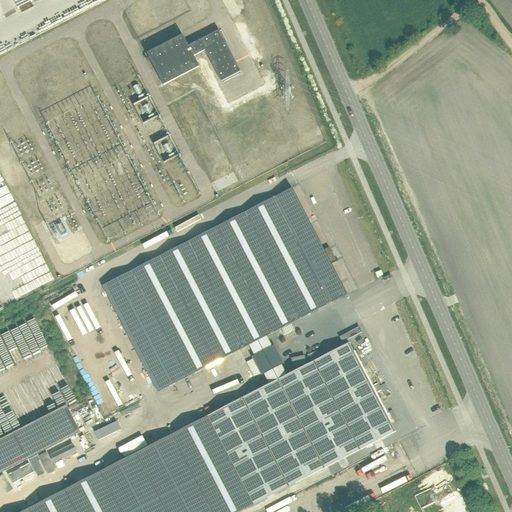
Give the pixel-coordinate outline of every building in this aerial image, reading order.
[(182,41),(151,57),(165,84),(195,68),(191,60),(206,52),(221,83),(241,74),(220,33),(186,50),(182,41)] [(144,131),(160,122),(155,113),(139,122),(144,131)] [(23,511),(242,511),(395,433),(390,422),(391,421),(355,352),(354,353),(350,344),(287,376),(281,365),(283,364),(274,346),(272,347),(267,337),(282,329),(285,335),(294,331),(290,325),(347,296),(331,265),(337,263),(329,248),(324,251),(292,189),(103,287),(158,393),(249,346),(254,356),(252,357),(262,375),(264,374),(269,386),(23,511)] [(83,354),(91,367),(106,358),(99,345),(83,354)] [(100,379),(98,375),(84,382),(98,414),(131,399),(119,371),(100,379)] [(0,438),(0,473),(80,432),(66,405),(0,438)]
